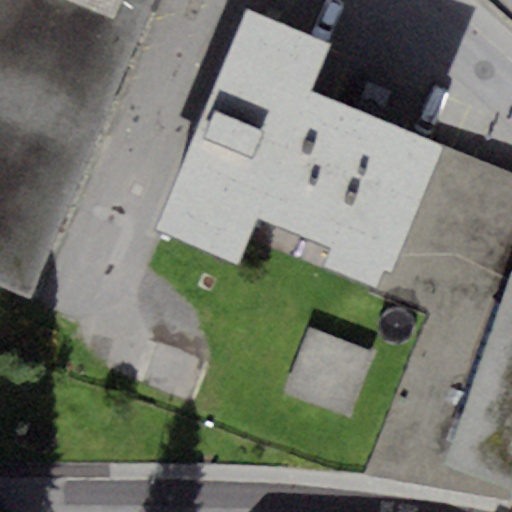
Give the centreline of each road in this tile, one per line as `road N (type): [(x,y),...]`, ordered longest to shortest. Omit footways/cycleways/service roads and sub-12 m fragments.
road 1 (residential): [(232,511),(0,508)]
road 2 (residential): [(511,95),(408,0)]
